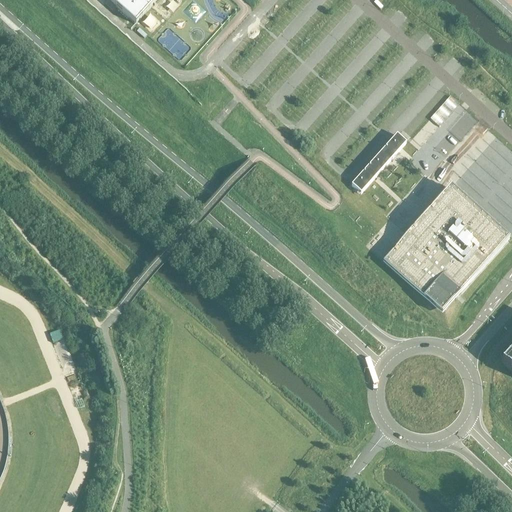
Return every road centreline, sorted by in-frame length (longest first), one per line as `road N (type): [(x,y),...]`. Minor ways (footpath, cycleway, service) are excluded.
road 1 (secondary): [(403,349),(0,6)]
road 2 (secondary): [(0,21),(371,358),(378,374)]
road 3 (unclassified): [(357,0),(511,138)]
